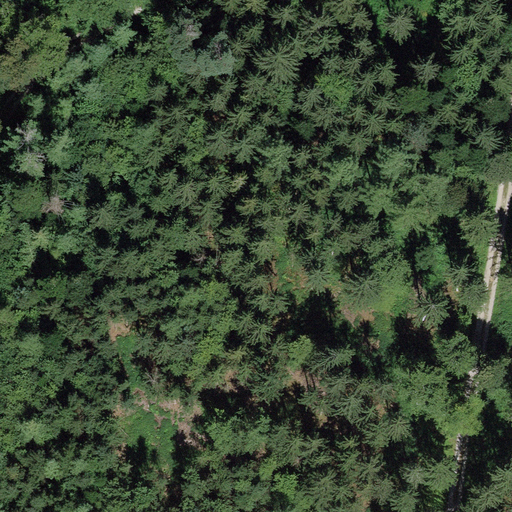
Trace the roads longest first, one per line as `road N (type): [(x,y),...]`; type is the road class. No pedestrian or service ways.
road 1 (track): [(511,135),(453,511)]
road 2 (track): [(151,0),(93,28),(28,75),(0,130)]
